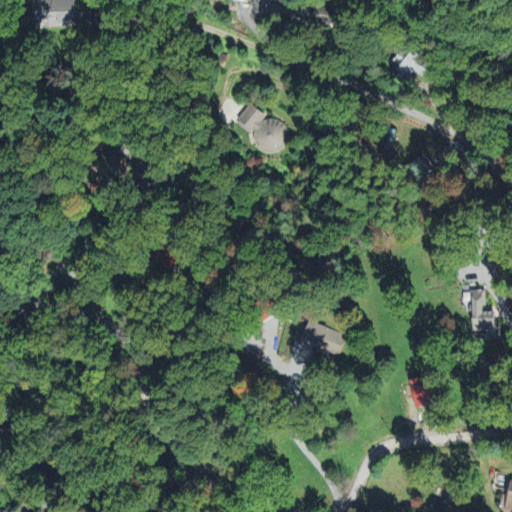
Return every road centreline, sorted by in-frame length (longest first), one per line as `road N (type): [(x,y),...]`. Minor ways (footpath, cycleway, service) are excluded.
road 1 (residential): [(511,184),(475,146),(333,68),(165,13)]
road 2 (residential): [(0,270),(119,310),(157,384),(234,502),(249,511)]
road 3 (residential): [(39,286),(95,263),(179,290),(195,279),(225,235),(217,194),(190,181)]
road 4 (residential): [(339,511),(379,448),(511,425)]
